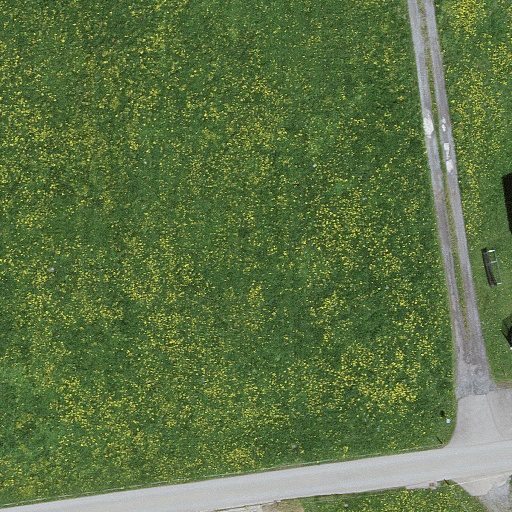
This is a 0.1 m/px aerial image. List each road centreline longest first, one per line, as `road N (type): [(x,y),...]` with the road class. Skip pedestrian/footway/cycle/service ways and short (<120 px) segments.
road 1 (track): [(511,506),(478,461),(463,294),(418,0)]
road 2 (unclassified): [(511,457),(136,511)]
